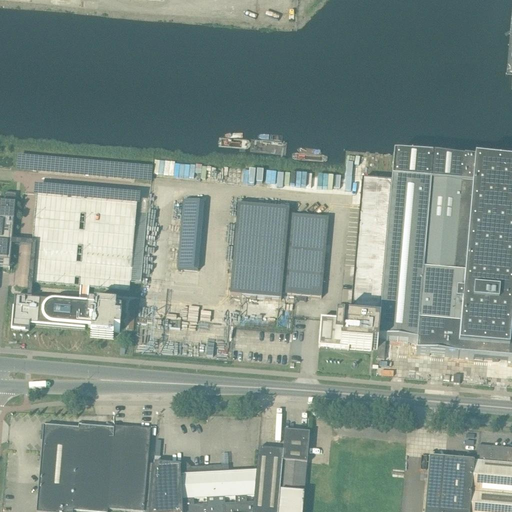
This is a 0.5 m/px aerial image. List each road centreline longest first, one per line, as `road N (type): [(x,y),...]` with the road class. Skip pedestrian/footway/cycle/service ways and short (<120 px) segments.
road 1 (tertiary): [(141,382),(511,408)]
road 2 (tertiary): [(141,382),(0,362)]
road 3 (tertiary): [(0,386),(141,382)]
